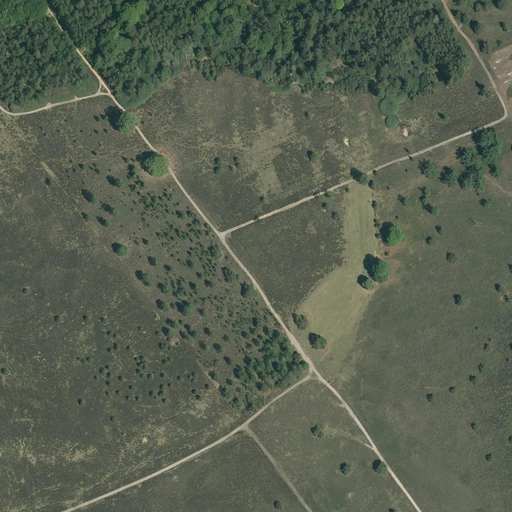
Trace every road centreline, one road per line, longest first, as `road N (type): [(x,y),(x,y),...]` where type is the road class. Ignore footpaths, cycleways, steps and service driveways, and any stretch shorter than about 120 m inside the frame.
road 1 (track): [(443,0),(506,116),(218,235)]
road 2 (track): [(314,373),(197,453),(64,511)]
road 3 (track): [(218,235),(99,78)]
